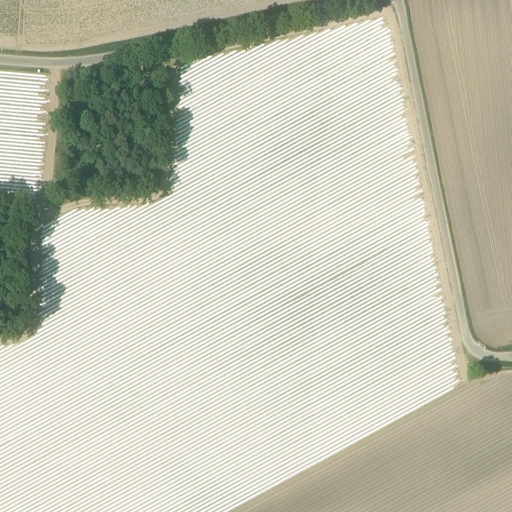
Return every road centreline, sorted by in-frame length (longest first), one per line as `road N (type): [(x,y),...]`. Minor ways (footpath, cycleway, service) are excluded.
road 1 (unclassified): [(511,357),(485,357),(468,336),(402,0)]
road 2 (unclassified): [(0,54),(102,57),(370,0)]
